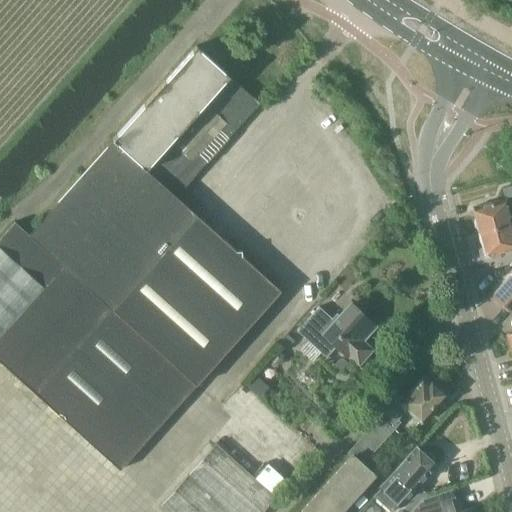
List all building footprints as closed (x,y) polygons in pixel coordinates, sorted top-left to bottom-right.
[(15,222),(0,238),(0,362),(118,469),(281,291),(176,196),(259,103),(196,45),(113,139),(114,140),(29,235),(15,222)] [(506,199),(472,209),(475,219),(475,222),(476,226),(478,229),(479,233),(511,223),(511,221),(508,207),(511,205),(511,185),(502,188),(506,199)] [(511,223),(479,233),(480,236),(480,240),(481,244),(483,247),(486,256),(511,248),(511,223)] [(511,272),(493,295),(503,304),(503,308),(507,311),(511,311),(511,272)] [(319,306),(297,330),(326,357),(336,345),(348,355),(349,354),(359,362),(371,349),(362,340),(375,325),(351,303),(335,320),(319,306)] [(341,511),(375,475),(361,463),(399,421),(398,420),(408,409),(419,420),(445,391),(441,388),(441,385),(437,381),(434,382),(430,379),(428,381),(423,376),(390,413),(386,409),(347,452),(351,456),(300,511),(341,511)] [(159,504),(168,511),(261,511),(276,497),(216,442),(159,504)] [(382,486),(373,496),(391,511),(411,488),(433,462),(433,458),(427,452),(423,453),(416,447),(382,486)] [(404,511),(402,509),(399,511),(477,511),(476,506),(464,510),(460,496),(455,498),(453,489),(452,487),(433,494),(421,498),(409,511),(404,511)]
